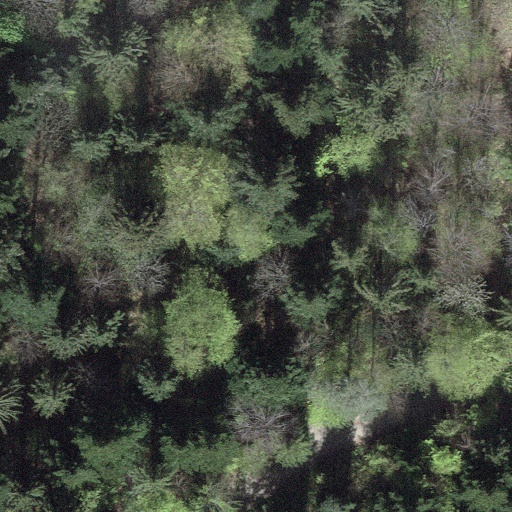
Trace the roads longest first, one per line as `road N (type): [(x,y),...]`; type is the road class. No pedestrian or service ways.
road 1 (track): [(225,511),(277,465),(369,413),(511,370)]
road 2 (track): [(281,0),(427,89),(511,101)]
